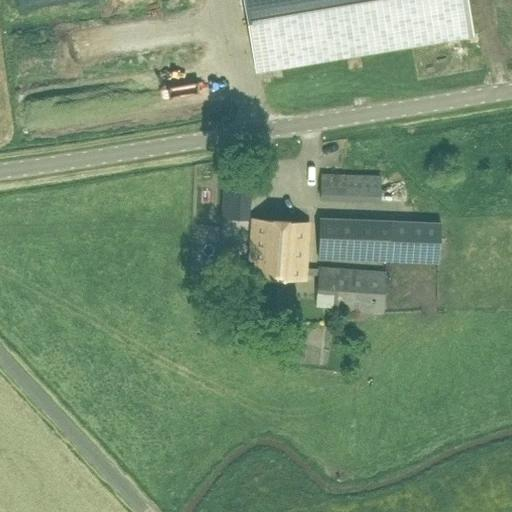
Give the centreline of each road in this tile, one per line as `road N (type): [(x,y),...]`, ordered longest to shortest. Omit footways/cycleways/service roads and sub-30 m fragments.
road 1 (tertiary): [(0,168),(511,89)]
road 2 (unclassified): [(144,511),(0,356)]
